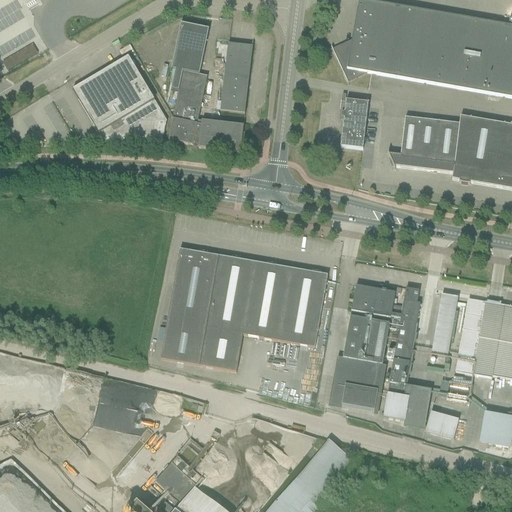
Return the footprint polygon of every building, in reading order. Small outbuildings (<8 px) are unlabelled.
[(511,28),(369,3),(359,2),(352,42),(351,46),(334,54),(332,50),(331,48),(331,49),(347,85),(348,84),(367,75),(511,99),(511,28)] [(198,122),(206,78),(199,77),(206,40),(208,31),(200,29),(182,26),(173,72),(177,72),(173,92),(178,93),(172,121),(173,121),(168,142),(193,148),(193,149),(194,150),(195,151),(196,150),(197,150),(198,148),(199,149),(198,150),(240,154),(242,138),(244,139),(244,134),(242,134),(243,127),(198,122)] [(228,45),(227,46),(228,46),(220,112),(219,113),(245,116),(245,115),(244,115),(252,49),(252,48),(228,45)] [(32,46),(2,63),(8,72),(38,55),(32,46)] [(167,122),(133,67),(128,58),(72,91),(102,140),(162,143),(167,122)] [(366,129),(369,105),(346,103),(345,109),(343,109),(343,112),(345,112),(345,114),(344,114),(343,114),(342,114),(342,115),(341,115),(341,116),(341,117),(341,118),(341,119),(342,119),(342,120),(343,120),(344,120),(343,126),(340,149),(363,152),(366,129)] [(459,184),(458,184),(470,186),(470,185),(469,186),(470,184),(511,191),(511,127),(460,119),(459,127),(405,120),(401,158),(389,156),(388,154),(387,154),(394,171),(395,171),(394,169),(453,176),(452,181),(459,183),(459,184)] [(314,350),(327,277),(179,251),(160,362),(236,375),(242,338),(314,350)] [(355,288),(342,361),(382,368),(396,291),(380,287),(379,293),(365,290),(355,288)] [(416,293),(406,291),(386,399),(403,401),(420,306),(414,305),(416,293)] [(438,296),(430,356),(447,358),(455,298),(438,296)] [(511,309),(468,302),(466,311),(456,371),(473,374),(473,375),(511,382),(511,309)] [(441,383),(438,396),(464,402),(467,389),(441,383)] [(452,441),(457,420),(428,413),(423,434),(452,441)] [(508,449),(511,425),(511,421),(492,418),(488,445),(508,449)] [(330,441),(268,511),(315,511),(357,464),(330,441)] [(176,511),(195,488),(202,479),(175,458),(155,485),(174,499),(163,511),(176,511)] [(176,511),(226,511),(195,488),(176,511)] [(139,506),(147,511),(149,511),(152,508),(143,501),(139,506)]
